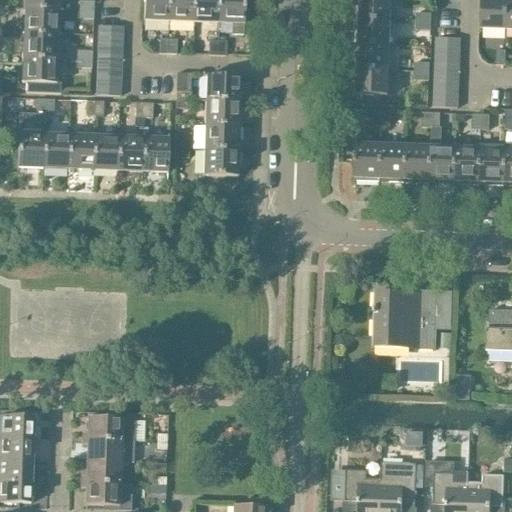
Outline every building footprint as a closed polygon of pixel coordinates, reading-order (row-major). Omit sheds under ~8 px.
[(58,10),(57,0),(23,0),(24,9),(58,10)] [(168,0),(143,0),(143,22),(168,23),(168,0)] [(192,23),(193,0),(168,0),(168,23),(192,23)] [(217,24),(217,0),(193,0),(192,23),(217,24)] [(243,37),(243,0),(217,0),(217,24),(231,25),(231,37),(243,37)] [(389,21),(390,0),(359,0),(359,20),(389,21)] [(507,0),(498,0),(480,0),(480,30),(505,31),(507,0)] [(57,35),(58,10),(24,9),(23,34),(57,35)] [(91,21),(92,11),(77,10),(77,20),(91,21)] [(415,22),(430,23),(430,15),(415,14),(415,22)] [(388,47),(389,21),(359,20),(358,46),(388,47)] [(430,32),(430,23),(415,22),(415,32),(430,32)] [(122,29),(98,28),(97,40),(121,41),(122,29)] [(56,59),(57,35),(23,34),(22,58),(56,59)] [(435,51),(459,52),(459,40),(435,39),(435,51)] [(121,52),(121,41),(97,40),(97,51),(121,52)] [(166,55),(167,41),(159,40),(158,55),(166,55)] [(175,56),(175,55),(176,41),(167,41),(166,55),(175,56)] [(216,57),(216,42),(208,42),(208,57),(216,57)] [(225,57),(225,42),(216,42),(216,57),(225,57)] [(388,72),(388,47),(358,46),(357,71),(388,72)] [(120,63),(121,52),(97,51),(96,62),(120,63)] [(459,64),(459,52),(435,51),(435,63),(459,64)] [(504,67),(504,66),(505,52),(496,52),(495,66),(504,67)] [(22,58),(21,84),(25,84),(25,94),(59,96),(60,84),(55,84),(56,59),(22,58)] [(90,71),(90,60),(76,60),(76,70),(90,71)] [(120,74),(120,63),(96,62),(96,74),(120,74)] [(458,75),(459,64),(435,63),(434,74),(458,75)] [(387,97),(388,72),(357,71),(356,96),(387,97)] [(428,83),(428,73),(414,73),(414,82),(428,83)] [(120,85),(120,74),(96,74),(96,84),(120,85)] [(458,86),(458,75),(434,74),(434,85),(458,86)] [(238,103),(239,78),(205,77),(204,102),(238,103)] [(119,98),(120,85),(96,84),(95,97),(119,98)] [(457,97),(458,86),(434,85),(433,96),(457,97)] [(175,101),(190,102),(190,93),(175,92),(175,101)] [(457,109),(457,97),(433,96),(433,108),(457,109)] [(44,116),(44,101),(36,101),(35,115),(44,116)] [(44,101),(44,116),(52,116),(53,101),(44,101)] [(189,110),(190,102),(175,101),(175,110),(189,110)] [(238,128),(238,103),(204,102),(204,127),(238,128)] [(93,118),(94,103),(85,103),(85,117),(93,118)] [(94,103),(93,118),(102,118),(102,103),(94,103)] [(134,119),(134,126),(143,126),(143,119),(143,105),(135,104),(134,119)] [(143,105),(143,119),(151,120),(152,105),(143,105)] [(381,128),(382,112),(373,112),(372,128),(381,128)] [(382,112),(381,128),(390,128),(390,113),(382,112)] [(430,129),(430,114),(422,114),(421,129),(430,129)] [(430,114),(430,129),(439,129),(439,115),(430,114)] [(43,136),(44,116),(35,115),(18,115),(16,171),(17,171),(17,169),(41,170),(41,172),(42,172),(43,136)] [(480,131),(481,116),(472,116),(471,131),(480,131)] [(481,116),(480,131),(488,131),(489,116),(481,116)] [(237,153),(238,128),(204,127),(203,152),(237,153)] [(66,172),(68,137),(43,136),(42,172),(42,171),(42,170),(66,171),(66,172)] [(92,173),(93,138),(68,137),(66,172),(67,173),(67,172),(67,171),(91,172),(91,173),(92,173)] [(117,172),(118,139),(93,138),(92,173),(92,172),(116,172),(115,174),(117,174),(117,172)] [(141,175),(142,140),(118,139),(117,172),(140,173),(140,175),(141,175)] [(142,140),(141,175),(141,174),(141,173),(167,174),(168,140),(142,140)] [(379,180),(381,146),(354,145),(353,182),(354,182),(354,179),(363,179),(363,182),(379,183),(379,180)] [(404,181),(405,147),(381,146),(379,180),(388,180),(388,183),(404,184),(404,181)] [(428,185),(429,148),(405,147),(404,181),(413,181),(413,184),(428,185)] [(454,183),(455,149),(429,148),(428,185),(429,185),(429,182),(438,182),(438,185),(454,186),(454,183)] [(478,186),(480,149),(455,149),(454,183),(462,183),(462,186),(478,186)] [(504,184),(505,150),(480,149),(478,186),(479,183),(487,184),(487,187),(503,187),(503,184),(504,184)] [(188,160),(188,151),(173,151),(173,159),(188,160)] [(236,178),(237,153),(203,152),(202,177),(236,178)] [(178,183),(172,189),(178,195),(183,189),(178,183)] [(407,297),(398,297),(398,295),(375,295),(375,309),(373,309),(373,315),(375,315),(374,340),(394,341),(394,349),(419,349),(434,350),(435,297),(407,296),(407,297)] [(511,313),(490,313),(490,311),(489,311),(488,351),(511,351),(511,313)] [(329,378),(329,391),(342,391),(342,382),(338,378),(329,378)] [(0,436),(31,437),(33,418),(0,416),(0,436)] [(120,442),(132,443),(133,421),(87,418),(86,435),(82,435),(82,434),(81,434),(81,441),(120,442)] [(0,457),(30,458),(31,437),(0,436),(0,457)] [(156,444),(166,444),(166,436),(156,436),(156,444)] [(132,443),(81,441),(81,448),(82,448),(82,447),(86,447),(85,463),(120,464),(132,464),(132,443)] [(165,452),(166,444),(156,444),(156,452),(165,452)] [(0,481),(30,483),(30,458),(0,457),(0,481)] [(503,461),(503,471),(511,472),(511,461),(503,461)] [(119,485),(120,464),(85,463),(85,478),(81,478),(81,477),(80,477),(80,484),(119,485)] [(380,482),(379,511),(401,511),(401,505),(414,506),(415,490),(422,490),(422,468),(415,467),(415,466),(380,465),(380,482)] [(356,511),(379,511),(380,482),(366,481),(367,473),(345,472),(344,503),(357,503),(356,511)] [(466,511),(468,484),(454,484),(454,475),(434,475),(433,505),(445,506),(444,511),(466,511)] [(468,484),(466,511),(489,511),(489,508),(502,508),(503,496),(507,496),(508,484),(503,484),(503,477),(482,476),(482,485),(468,484)] [(155,487),(164,487),(165,479),(155,479),(155,487)] [(0,504),(29,505),(30,483),(0,481),(0,504)] [(118,508),(119,485),(80,484),(79,491),(81,492),(81,491),(84,491),(84,507),(118,508)] [(164,495),(164,487),(155,487),(154,495),(164,495)]
